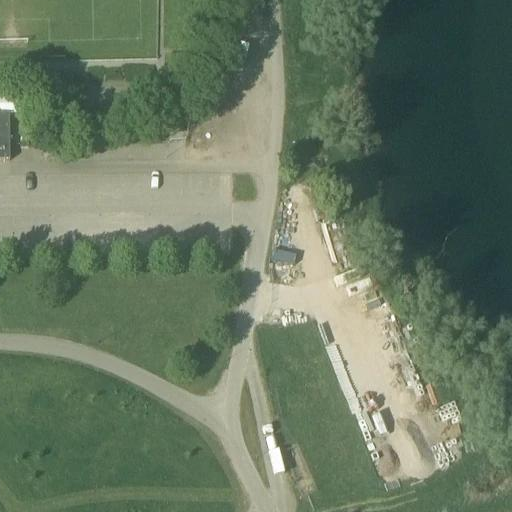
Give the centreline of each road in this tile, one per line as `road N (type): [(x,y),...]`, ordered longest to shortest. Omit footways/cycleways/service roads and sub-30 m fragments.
road 1 (unclassified): [(245,340),(280,126),(272,0)]
road 2 (residential): [(0,340),(121,363),(232,426)]
road 3 (unclassified): [(269,511),(277,484),(245,340)]
